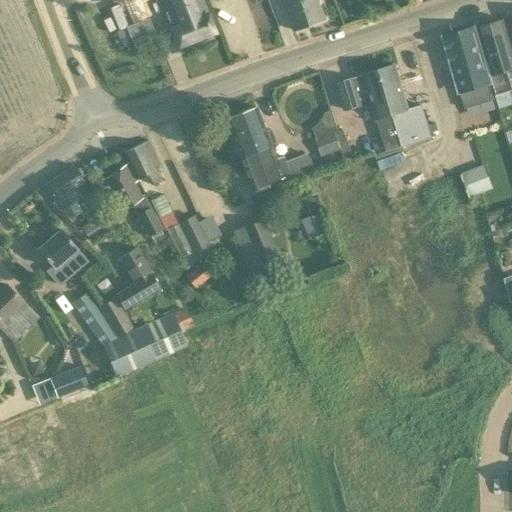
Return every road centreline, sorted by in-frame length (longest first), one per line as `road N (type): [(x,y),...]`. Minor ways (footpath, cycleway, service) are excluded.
road 1 (unclassified): [(95,129),(496,0)]
road 2 (unclassified): [(95,129),(46,0)]
road 3 (residential): [(511,397),(491,434),(490,511)]
